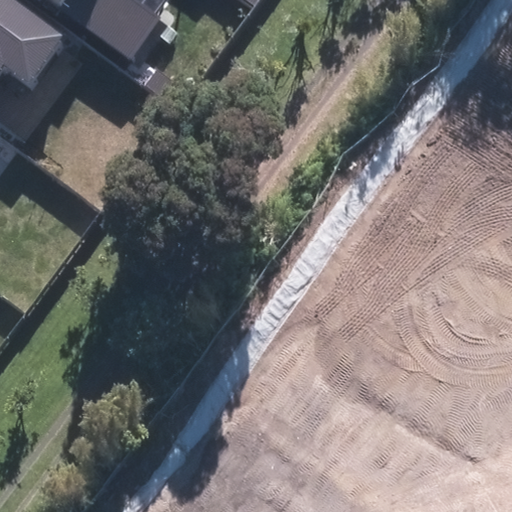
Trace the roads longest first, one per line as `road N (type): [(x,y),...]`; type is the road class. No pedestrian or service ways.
road 1 (residential): [(511,54),(463,60),(278,317),(289,368),(491,511)]
road 2 (unknown): [(371,0),(0,490)]
